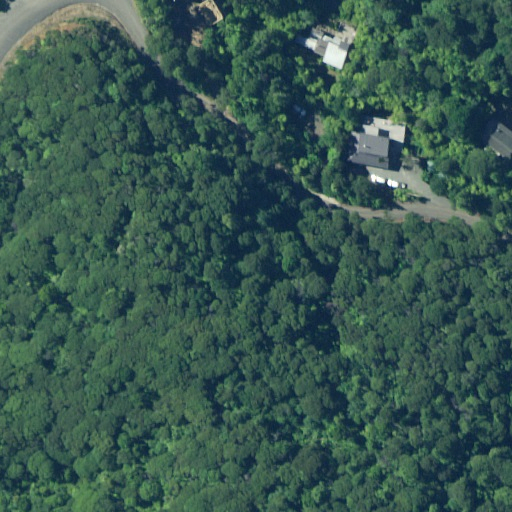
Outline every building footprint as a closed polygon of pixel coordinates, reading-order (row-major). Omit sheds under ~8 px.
[(353,29),(344,23),(338,32),(347,39),(353,29)] [(332,42),(333,39),(323,35),(322,38),(309,32),(306,39),(296,35),(293,43),(326,57),(332,42)] [(332,42),(326,57),(324,63),(342,70),(353,44),(343,40),(341,45),(332,42)] [(511,152),(511,128),(502,120),(490,134),(511,152)] [(397,137),(365,130),(361,152),(392,158),(397,137)]
